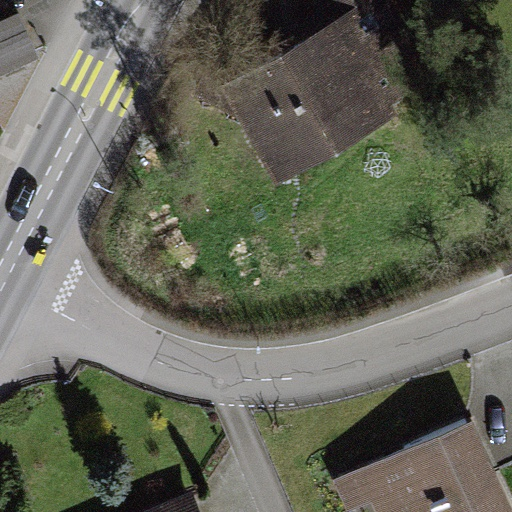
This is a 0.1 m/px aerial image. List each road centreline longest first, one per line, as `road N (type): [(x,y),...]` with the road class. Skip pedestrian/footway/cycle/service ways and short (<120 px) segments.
road 1 (residential): [(205,377),(302,377),(511,300)]
road 2 (tertiary): [(0,274),(138,0)]
road 3 (residential): [(0,289),(205,377)]
road 4 (residential): [(205,377),(265,511)]
